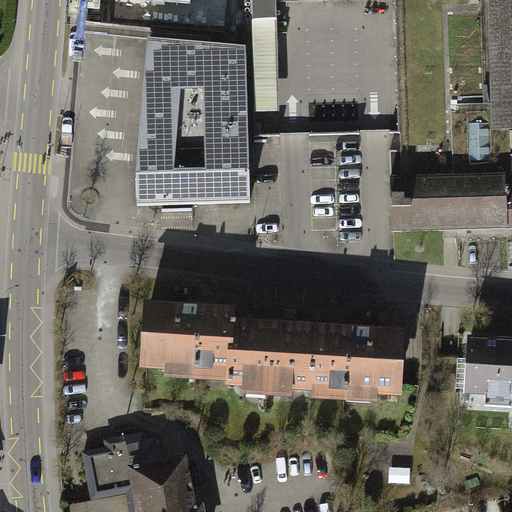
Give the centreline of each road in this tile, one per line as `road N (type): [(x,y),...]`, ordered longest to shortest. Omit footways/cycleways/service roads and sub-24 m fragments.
road 1 (residential): [(28,243),(511,296)]
road 2 (secondary): [(28,243),(26,423)]
road 3 (secondary): [(39,100),(28,243)]
